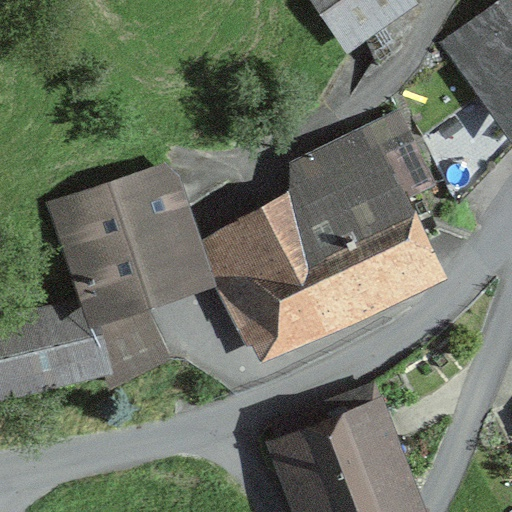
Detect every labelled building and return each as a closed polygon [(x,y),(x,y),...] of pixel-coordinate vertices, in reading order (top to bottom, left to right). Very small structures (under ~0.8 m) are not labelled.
[(318,0),(343,36),(397,0),(318,0)] [(450,190),(511,124),(511,14),(490,31),(481,18),(451,40),(486,87),(422,134),(450,190)] [(201,241),(249,341),(417,261),(408,242),(438,228),(417,185),(431,178),(401,114),(301,162),(296,196),(201,241)] [(61,207),(92,298),(95,308),(200,273),(165,172),(61,207)] [(0,393),(108,367),(92,298),(0,320),(0,393)] [(283,418),(320,511),(362,511),(397,499),(361,408),(384,399),(376,378),(353,389),(354,391),(283,418)]
